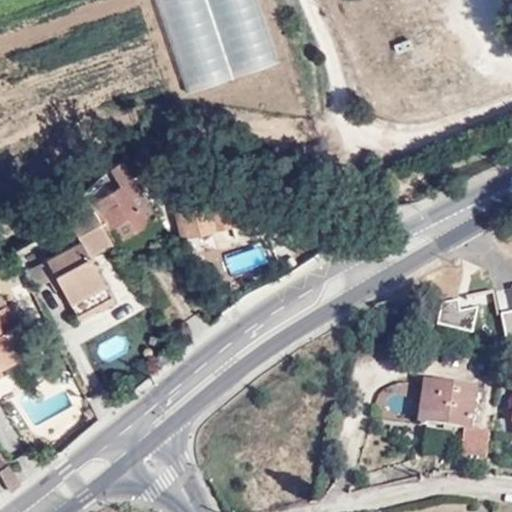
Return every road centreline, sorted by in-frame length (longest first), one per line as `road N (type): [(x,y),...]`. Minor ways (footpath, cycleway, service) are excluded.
road 1 (primary): [(159,434),(274,340),(511,197)]
road 2 (primary): [(511,186),(302,281),(194,360)]
road 3 (residential): [(317,511),(435,483),(511,490)]
road 4 (primary): [(194,360),(89,449)]
